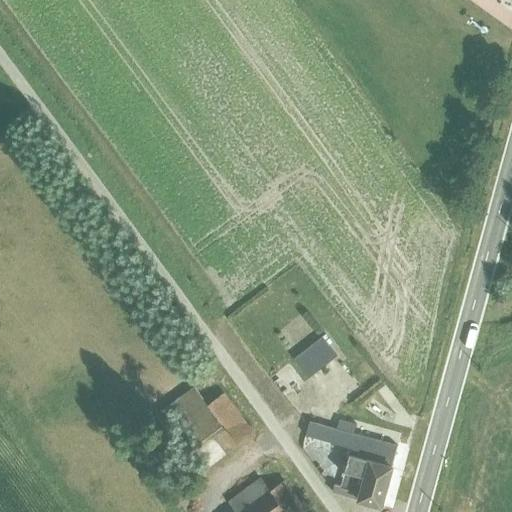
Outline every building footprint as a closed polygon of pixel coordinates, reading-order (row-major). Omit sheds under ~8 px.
[(312,377),(341,352),(324,333),(295,358),(312,377)] [(294,364),(273,380),(289,401),(310,384),(294,364)] [(200,381),(159,411),(200,465),(240,435),(218,405),(200,381)] [(397,437),(317,407),(308,431),(352,448),(337,487),(373,500),(397,437)] [(289,511),(291,511),(261,472),(236,491),(249,508),(243,511),(289,511)]
